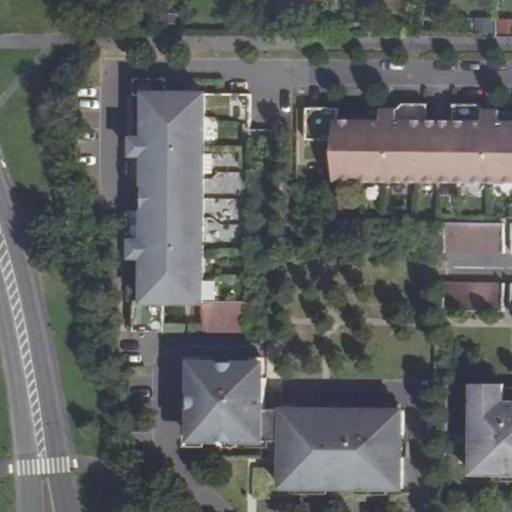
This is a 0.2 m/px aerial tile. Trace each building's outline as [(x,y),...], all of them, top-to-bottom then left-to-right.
[(496,21),(483,21),(483,38),(496,38),(496,21)] [(250,130),(250,95),(221,95),(165,94),(166,79),(133,79),(133,97),(134,97),(140,97),(145,97),(145,139),(140,139),(134,139),(133,156),(128,161),(127,183),(144,183),(144,214),(127,214),(127,236),(133,241),(133,258),(139,258),(144,258),(143,300),(139,300),(133,300),(133,332),(163,333),(163,303),(203,303),(203,333),(248,333),(250,139),(250,130)] [(338,108),(306,108),(306,140),(336,140),(336,181),(424,182),(425,121),(425,104),(402,104),(397,109),(381,109),(381,115),(381,120),(338,120),(338,115),(338,108)] [(456,104),(456,122),(455,182),(511,182),(511,121),(500,122),(500,117),(500,110),(484,110),(479,104),(456,104)] [(456,122),(425,121),(424,182),(455,182),(456,122)] [(505,223),(445,223),(445,253),(505,253),(505,223)] [(504,284),(444,283),(444,311),(504,312),(504,284)] [(265,364),(192,363),(192,441),(222,441),(265,442),(265,410),(265,364)] [(504,385),(472,384),(472,475),(511,475),(511,402),(507,403),(504,403),(504,385)] [(283,392),(269,392),(269,410),(265,410),(265,442),(269,442),(269,460),(283,460),(283,442),(283,410),(283,392)] [(403,489),(403,411),(283,410),(283,442),(283,460),(282,488),(354,489),(403,489)]
